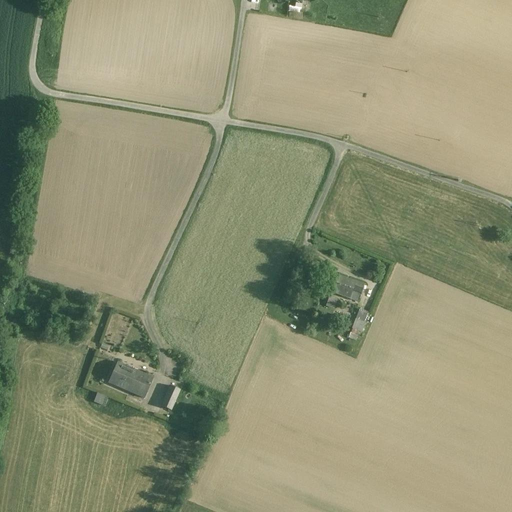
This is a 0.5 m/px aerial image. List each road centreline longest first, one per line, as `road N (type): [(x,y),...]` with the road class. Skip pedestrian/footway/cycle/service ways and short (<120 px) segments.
road 1 (unclassified): [(223,121),(299,133),(511,206)]
road 2 (unclassified): [(223,121),(146,309),(164,353),(157,395)]
road 3 (unclassified): [(28,91),(223,121)]
road 4 (unclassified): [(242,0),(223,121)]
